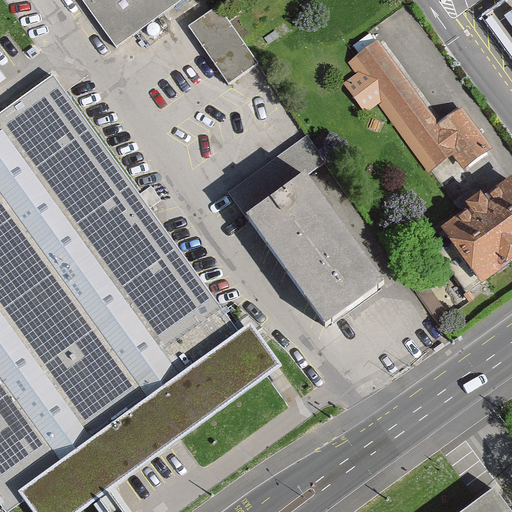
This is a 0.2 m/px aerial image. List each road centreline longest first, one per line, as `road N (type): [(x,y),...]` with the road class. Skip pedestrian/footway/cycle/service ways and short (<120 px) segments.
road 1 (unclassified): [(45,0),(382,439)]
road 2 (primary): [(382,439),(511,347)]
road 3 (primary): [(382,439),(317,467),(250,511)]
